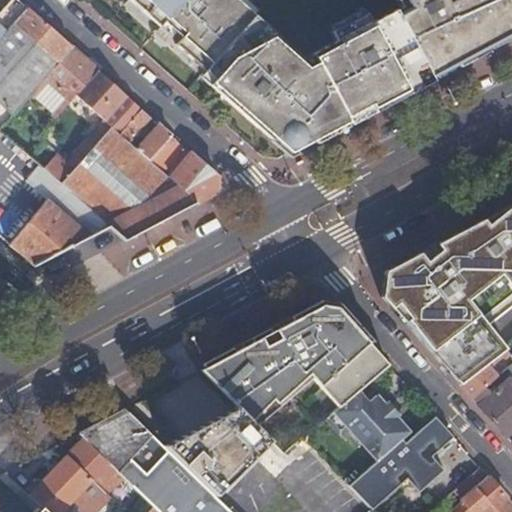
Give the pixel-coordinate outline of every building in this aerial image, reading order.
[(0,38),(26,9),(16,0),(14,0),(0,15),(0,38)] [(511,0),(396,0),(400,8),(394,11),(371,23),(367,14),(332,32),(335,39),(333,40),(334,43),(311,55),(315,63),(306,69),(300,63),(303,60),(253,15),(235,0),(128,0),(148,17),(152,12),(163,22),(180,37),(174,45),(204,71),(200,76),(288,154),(348,122),(346,118),(370,106),(372,109),(407,90),(405,86),(428,75),(429,74),(431,78),(440,73),(458,63),(457,61),(485,47),(485,49),(502,40),(506,38),(511,34),(511,0)] [(0,38),(0,106),(12,116),(30,95),(44,79),(71,49),(26,9),(0,38)] [(152,12),(148,17),(159,27),(163,22),(152,12)] [(44,79),(30,95),(35,98),(49,82),(67,97),(52,114),(57,118),(71,102),(76,97),(97,72),(71,49),(44,79)] [(311,55),(303,60),(300,63),(306,69),(315,63),(311,55)] [(103,121),(83,144),(92,151),(111,128),(119,135),(141,110),(97,72),(76,97),(103,121)] [(49,82),(35,98),(52,114),(67,97),(49,82)] [(0,129),(12,116),(0,106),(0,129)] [(141,110),(119,135),(128,143),(149,118),(141,110)] [(149,161),(170,137),(158,125),(136,150),(149,161)] [(92,151),(75,171),(62,185),(110,227),(125,240),(146,229),(175,214),(196,203),(149,161),(136,150),(128,143),(119,135),(111,128),(92,151)] [(149,161),(196,203),(216,192),(217,178),(170,137),(149,161)] [(83,144),(66,163),(75,171),(92,151),(83,144)] [(66,163),(57,155),(44,170),(62,185),(75,171),(66,163)] [(44,170),(40,167),(27,181),(48,200),(49,200),(91,237),(110,227),(62,185),(44,170)] [(32,267),(91,237),(49,200),(48,200),(8,246),(32,267)] [(511,202),(382,271),(380,297),(458,385),(503,348),(479,319),(511,293),(511,202)] [(310,377),(336,408),(357,390),(386,364),(335,307),(321,304),(198,369),(235,407),(248,420),(268,401),(275,408),(310,377)] [(458,385),(470,398),(483,386),(495,376),(489,369),(493,366),(507,353),(503,348),(458,385)] [(499,373),(493,366),(489,369),(495,376),(499,373)] [(470,398),(490,420),(511,400),(511,378),(509,381),(507,378),(490,394),(483,386),(470,398)] [(367,401),(357,390),(336,408),(324,418),(338,434),(346,427),(375,459),(399,438),(407,431),(373,396),(367,401)] [(511,400),(490,420),(504,436),(511,428),(511,400)] [(248,420),(254,426),(275,408),(268,401),(248,420)] [(213,495),(267,440),(254,426),(248,420),(235,407),(162,446),(213,495)] [(230,511),(213,495),(162,446),(124,409),(102,420),(77,434),(82,438),(123,479),(156,511),(230,511)] [(399,438),(375,459),(348,484),(370,508),(405,477),(409,482),(417,491),(442,469),(429,455),(451,436),(432,415),(403,442),(399,438)] [(107,494),(123,479),(82,438),(66,454),(107,494)] [(107,494),(66,454),(27,494),(42,508),(46,511),(96,511),(110,497),(107,494)] [(460,498),(486,475),(478,467),(453,490),(460,498)] [(453,511),(508,511),(511,510),(511,504),(486,475),(460,498),(462,501),(453,509),(453,511)] [(405,477),(370,508),(373,511),(375,511),(409,482),(405,477)]
